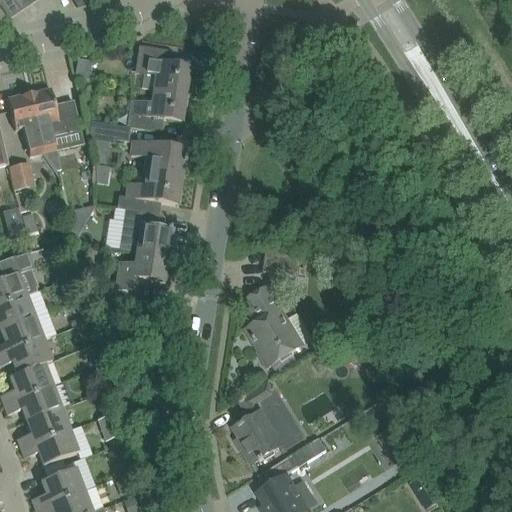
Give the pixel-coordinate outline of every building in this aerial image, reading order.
[(0,0),(0,8),(9,21),(22,13),(22,12),(13,0),(0,0)] [(32,6),(28,0),(13,0),(22,12),(32,6)] [(136,69),(134,76),(143,77),(141,90),(154,92),(185,97),(189,70),(170,67),(163,66),(165,53),(139,49),(136,69)] [(74,105),(54,110),(50,92),(29,97),(42,156),(56,153),(53,139),(81,133),(74,105)] [(181,125),(185,97),(154,92),(152,107),(131,104),(127,129),(131,130),(153,134),(155,121),(181,125)] [(29,97),(7,102),(15,133),(24,131),(26,142),(30,159),(42,156),(29,97)] [(129,144),(131,130),(127,129),(127,130),(84,123),(86,129),(85,129),(88,142),(116,146),(117,142),(129,144)] [(0,169),(8,168),(0,133),(0,169)] [(147,147),(131,145),(129,158),(145,160),(143,174),(181,180),(183,167),(185,167),(186,161),(183,161),(185,153),(147,147)] [(8,170),(13,193),(35,188),(30,165),(8,170)] [(160,206),(176,208),(181,180),(147,175),(143,174),(141,187),(126,185),(124,199),(118,198),(116,211),(125,212),(149,215),(150,204),(160,206)] [(119,252),(136,254),(170,260),(171,257),(169,257),(172,234),(156,231),(159,217),(149,215),(125,212),(119,252)] [(21,219),(26,237),(38,234),(33,216),(21,219)] [(266,250),(263,274),(283,277),(299,279),(302,255),(286,253),(266,250)] [(168,262),(170,262),(170,260),(137,255),(136,254),(134,266),(117,264),(113,289),(112,291),(113,291),(146,296),(149,282),(165,285),(165,284),(164,284),(168,262)] [(0,308),(26,299),(37,295),(36,291),(29,273),(30,273),(31,272),(33,272),(32,271),(27,257),(27,256),(24,257),(3,265),(0,266),(0,308)] [(303,348),(277,307),(267,290),(246,303),(260,324),(246,332),(260,354),(257,355),(267,370),(303,348)] [(0,333),(34,321),(26,299),(0,308),(0,333)] [(0,358),(42,343),(34,321),(0,333),(0,334),(4,346),(0,347),(0,358)] [(340,328),(333,332),(337,339),(344,335),(340,328)] [(51,364),(42,343),(0,358),(0,369),(12,365),(16,378),(17,378),(45,367),(44,366),(51,364)] [(288,372),(299,395),(320,385),(310,362),(288,372)] [(45,367),(17,378),(16,378),(9,380),(14,393),(0,398),(4,408),(53,389),(45,367)] [(251,421),(234,431),(245,450),(242,452),(252,467),(259,463),(260,464),(264,462),(263,460),(278,451),(284,447),(276,433),(294,422),(278,396),(276,397),(269,385),(257,392),(240,403),(251,421)] [(26,424),(61,410),(53,389),(4,408),(7,418),(21,412),(26,424)] [(70,432),(61,410),(26,424),(31,437),(17,442),(20,451),(70,432)] [(98,422),(91,426),(88,431),(98,436),(100,430),(105,443),(119,437),(110,418),(99,423),(98,422)] [(386,431),(375,438),(392,466),(404,459),(386,431)] [(70,432),(20,451),(24,461),(38,456),(43,469),(79,455),(70,432)] [(319,441),(293,457),(296,462),(300,469),(326,453),(319,441)] [(293,457),(280,466),(263,476),(270,488),(257,496),(267,511),(308,511),(287,477),(300,469),(296,462),(293,457)] [(58,477),(40,484),(45,497),(31,503),(34,511),(35,511),(84,493),(76,471),(58,477)] [(416,495),(431,485),(425,475),(410,485),(416,495)] [(90,511),(84,493),(35,511),(90,511)]
